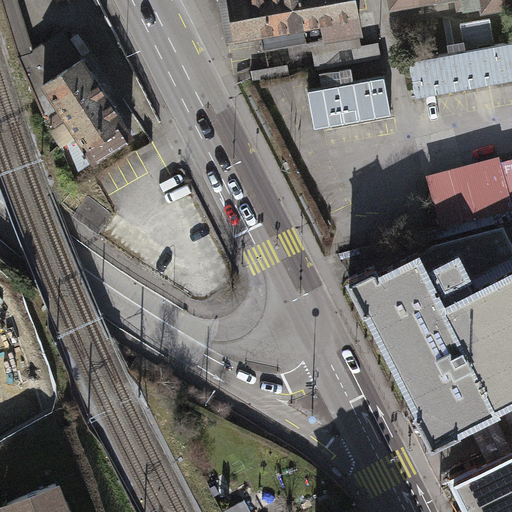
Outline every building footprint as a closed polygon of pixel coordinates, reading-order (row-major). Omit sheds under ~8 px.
[(80,167),(134,134),(63,30),(30,52),(14,0),(2,0),(20,60),(46,116),(55,126),(69,120),(76,133),(67,140),(80,167)] [(355,0),(220,0),(227,38),(228,38),(261,32),(264,49),(313,40),(358,33),(361,32),(357,11),(355,0)] [(511,0),(388,0),(390,7),(436,0),(459,0),(460,3),(464,2),(464,7),(480,5),(481,10),(511,5),(511,0)] [(360,47),(358,33),(313,40),(317,67),(360,60),(358,47),(360,47)] [(511,40),(410,58),(417,94),(511,77),(511,40)] [(381,57),(379,43),(360,47),(358,47),(360,60),(381,57)] [(267,68),(251,71),(253,80),(286,74),(284,65),(267,68)] [(391,112),(384,76),(308,90),(314,126),(391,112)] [(492,212),(511,207),(511,203),(501,163),(500,157),(430,175),(443,225),(492,212)] [(511,160),(501,163),(511,203),(511,160)] [(111,215),(88,198),(75,215),(98,232),(111,215)] [(421,231),(415,232),(418,243),(494,223),(492,212),(443,225),(421,231)] [(432,443),(458,430),(476,421),(487,415),(494,411),(499,409),(497,406),(511,398),(511,245),(503,228),(438,245),(420,254),(419,251),(378,272),(374,265),(348,278),(364,309),(366,309),(418,411),(416,412),(432,443)] [(0,362),(1,362),(0,361),(0,353),(10,345),(0,333),(0,362)] [(501,454),(511,448),(511,447),(502,429),(494,411),(487,415),(476,421),(458,430),(467,447),(476,464),(478,467),(501,455),(501,454)] [(469,511),(511,511),(511,448),(501,454),(501,455),(478,467),(476,464),(449,478),(466,510),(468,509),(469,511)] [(66,511),(55,483),(7,503),(10,511),(66,511)] [(228,511),(259,511),(254,499),(228,509),(228,511)]
